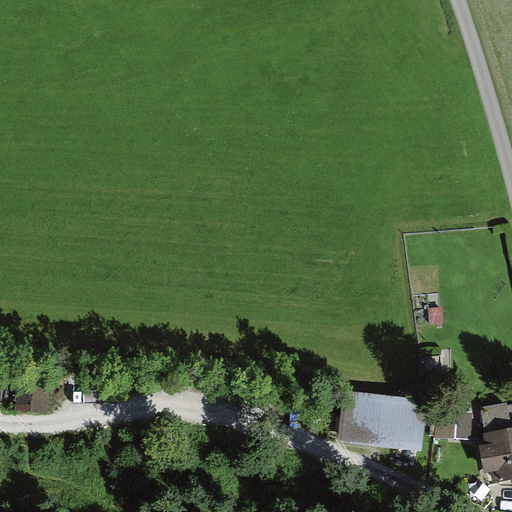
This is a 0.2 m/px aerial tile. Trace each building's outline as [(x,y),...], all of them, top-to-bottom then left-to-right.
[(450,300),(465,298),(463,284),(449,286),(450,300)] [(442,397),(444,375),(418,373),(416,394),(442,397)] [(12,425),(50,425),(51,392),(13,391),(12,425)] [(338,407),(332,458),(416,469),(423,418),(338,407)] [(511,421),(476,426),(481,462),(472,464),(475,490),(502,486),(503,496),(511,494),(511,421)] [(432,427),(429,456),(463,459),(465,430),(432,427)]
